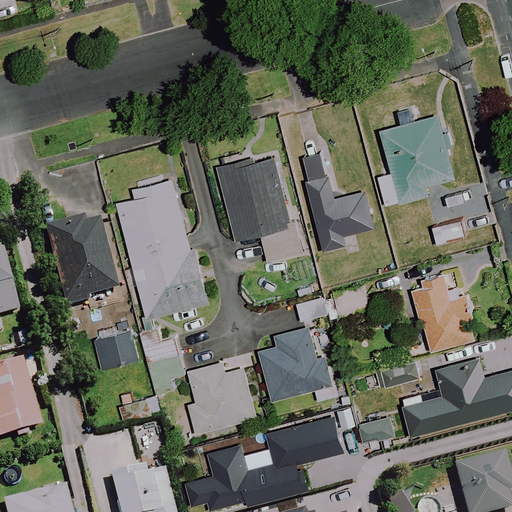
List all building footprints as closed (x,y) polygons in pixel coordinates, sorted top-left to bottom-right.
[(447,147),(455,145),(452,132),(444,133),(440,114),(381,127),(391,172),(380,175),(383,186),(337,196),(327,152),(303,157),(324,250),(349,245),(347,236),(377,229),(372,207),(429,195),(427,185),(454,179),(447,147)] [(275,155),(219,168),(237,240),(262,234),(268,261),(304,252),(297,225),(292,226),(275,155)] [(200,249),(193,251),(175,179),(117,193),(149,320),(165,316),(214,304),(200,249)] [(98,215),(43,229),(63,308),(118,293),(98,215)] [(0,317),(18,313),(0,247),(0,333),(1,333),(0,329),(0,317)] [(456,266),(429,274),(409,279),(429,352),(476,339),(456,266)] [(366,288),(335,297),(341,317),(372,308),(366,288)] [(324,298),(297,305),(301,321),(328,314),(324,298)] [(273,402),(315,390),(318,402),(336,397),(333,385),(335,384),(327,353),(320,355),(312,326),(278,335),(281,344),(258,350),(273,402)] [(132,330),(97,336),(102,370),(138,363),(132,330)] [(161,339),(159,332),(141,338),(157,392),(176,387),(174,378),(189,374),(178,334),(161,339)] [(244,357),(223,362),(189,371),(197,402),(190,404),(197,433),(259,418),(244,357)] [(493,385),(485,357),(439,369),(443,387),(402,398),(412,436),(506,411),(499,383),(493,385)] [(416,360),(380,371),(385,389),(422,378),(416,360)] [(23,362),(0,368),(0,441),(43,428),(23,362)] [(157,410),(156,395),(151,395),(151,391),(122,393),(124,421),(153,419),(152,410),(157,410)] [(393,416),(357,425),(362,444),(398,435),(393,416)] [(225,489),(215,451),(170,463),(183,511),(210,511),(206,494),(225,489)] [(465,511),(505,511),(511,510),(507,494),(511,492),(511,471),(507,451),(453,465),(465,511)] [(321,507),(314,458),(255,466),(261,507),(242,509),(242,511),(333,511),(333,506),(321,507)] [(146,475),(144,468),(109,476),(117,511),(172,511),(163,471),(146,475)] [(71,511),(66,487),(2,501),(3,511),(71,511)]
